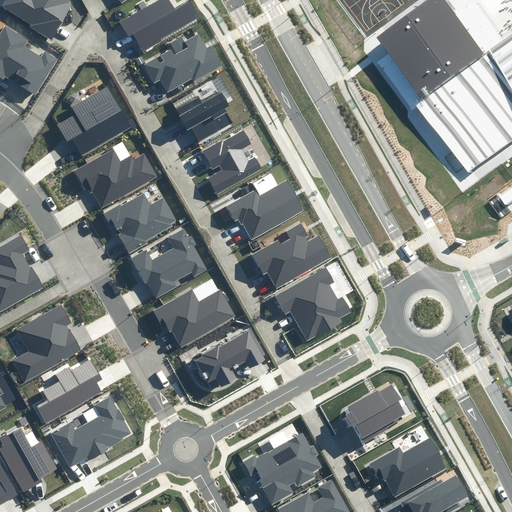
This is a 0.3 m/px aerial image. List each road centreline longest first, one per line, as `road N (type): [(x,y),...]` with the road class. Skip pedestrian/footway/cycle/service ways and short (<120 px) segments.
road 1 (residential): [(299,383),(102,41),(74,49),(4,156)]
road 2 (secondary): [(396,306),(379,261),(233,0)]
road 3 (residential): [(4,156),(54,236),(101,278),(176,430)]
road 4 (secondary): [(272,0),(414,263),(434,280)]
road 5 (secondary): [(511,485),(436,344)]
road 6 (residential): [(369,511),(299,383)]
